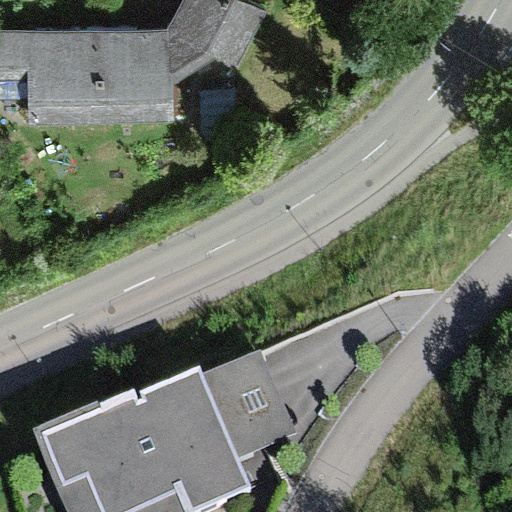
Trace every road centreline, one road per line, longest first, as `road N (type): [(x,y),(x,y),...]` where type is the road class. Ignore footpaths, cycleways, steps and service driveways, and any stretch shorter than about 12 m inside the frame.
road 1 (tertiary): [(0,348),(352,170),(433,98),(490,13)]
road 2 (residential): [(511,259),(385,396),(311,511)]
